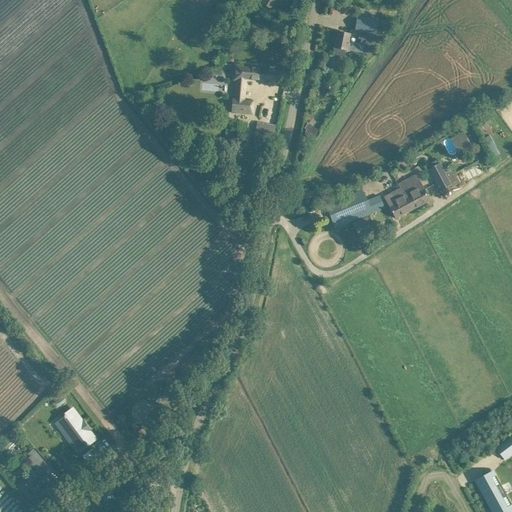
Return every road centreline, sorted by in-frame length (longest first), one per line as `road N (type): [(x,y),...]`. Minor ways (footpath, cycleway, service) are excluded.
road 1 (unclassified): [(177,511),(202,420),(259,294),(316,0)]
road 2 (unknown): [(274,217),(318,278),(511,153)]
road 3 (track): [(0,289),(122,453)]
